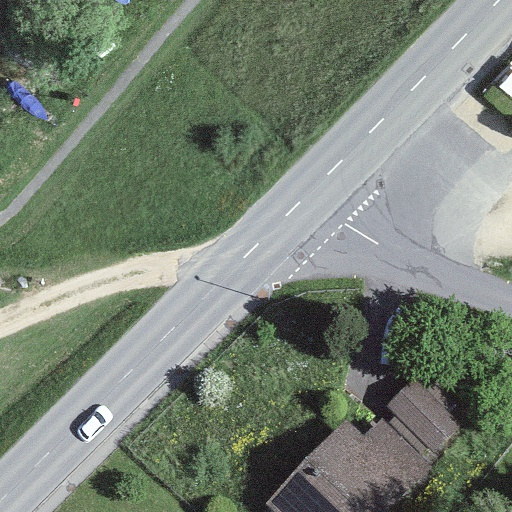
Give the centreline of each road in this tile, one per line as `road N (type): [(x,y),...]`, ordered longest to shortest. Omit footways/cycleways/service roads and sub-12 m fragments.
road 1 (secondary): [(0,500),(325,174)]
road 2 (secondary): [(325,174),(495,0)]
road 3 (residential): [(511,302),(488,297),(385,230),(325,174)]
